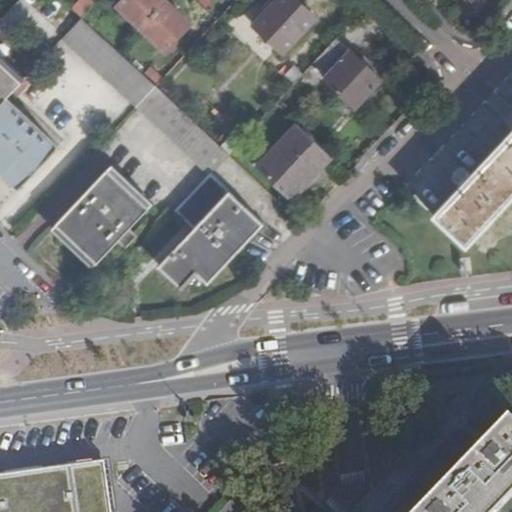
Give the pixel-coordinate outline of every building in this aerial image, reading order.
[(122,0),(119,3),(142,25),(165,0),(122,0)] [(166,0),(165,0),(142,25),(166,48),(190,23),(166,0)] [(284,51),(316,17),(297,0),(277,0),(255,24),(284,51)] [(82,17),(73,8),(60,21),(69,30),(82,17)] [(63,37),(137,106),(156,86),(119,51),(82,17),(69,30),(63,37)] [(0,104),(8,96),(11,92),(2,82),(31,50),(11,32),(0,43),(0,104)] [(382,79),(338,37),(315,62),(327,76),(325,78),(356,107),(382,79)] [(305,72),(277,103),(285,110),(313,79),(305,72)] [(213,171),(230,153),(157,85),(156,86),(137,106),(210,175),(213,171)] [(8,96),(0,104),(0,167),(20,186),(60,145),(8,96)] [(295,196),(332,156),(299,123),(261,163),(295,196)] [(511,128),(462,182),(432,213),(463,242),(511,190),(511,128)] [(118,239),(129,227),(148,208),(108,170),(57,222),(97,260),(118,239)] [(210,175),(178,208),(194,224),(159,262),(182,284),(197,270),(209,281),(265,220),(213,171),(210,175)] [(151,241),(162,251),(187,223),(176,213),(151,241)] [(137,235),(129,227),(118,239),(126,246),(137,235)] [(495,511),(511,495),(511,415),(510,414),(491,433),(486,439),(477,448),(437,491),(427,483),(423,489),(430,497),(423,505),(415,511),(495,511)] [(486,439),(491,433),(483,424),(478,431),(486,439)] [(477,448),(486,439),(478,431),(473,441),(473,443),(477,448)] [(473,443),(473,441),(462,433),(448,449),(458,459),(473,443)] [(0,511),(108,511),(102,465),(78,469),(0,479),(0,511)] [(430,497),(423,489),(417,499),(418,501),(423,505),(430,497)] [(108,511),(126,511),(105,492),(108,511)] [(394,511),(407,511),(418,501),(417,499),(407,492),(391,509),(394,511)]
